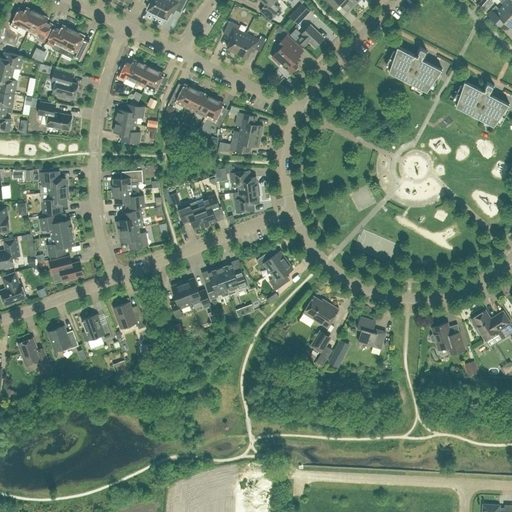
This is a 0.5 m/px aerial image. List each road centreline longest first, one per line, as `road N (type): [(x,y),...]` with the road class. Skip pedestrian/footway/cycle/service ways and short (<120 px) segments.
road 1 (residential): [(293,212),(326,262),(383,293),(447,293),(511,255)]
road 2 (residential): [(115,279),(94,207),(92,153),(124,26)]
road 3 (residential): [(293,212),(115,279)]
road 4 (residential): [(464,483),(299,475)]
road 5 (residential): [(394,0),(298,110)]
road 6 (residential): [(298,110),(180,53)]
road 7 (residential): [(115,279),(0,320)]
